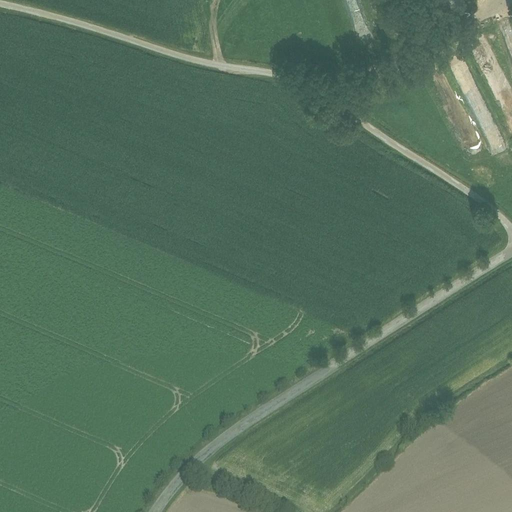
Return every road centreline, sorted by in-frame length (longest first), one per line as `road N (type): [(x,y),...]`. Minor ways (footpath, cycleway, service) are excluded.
road 1 (residential): [(0,2),(311,84),(511,231)]
road 2 (residential): [(149,511),(177,473),(237,426),(511,252)]
